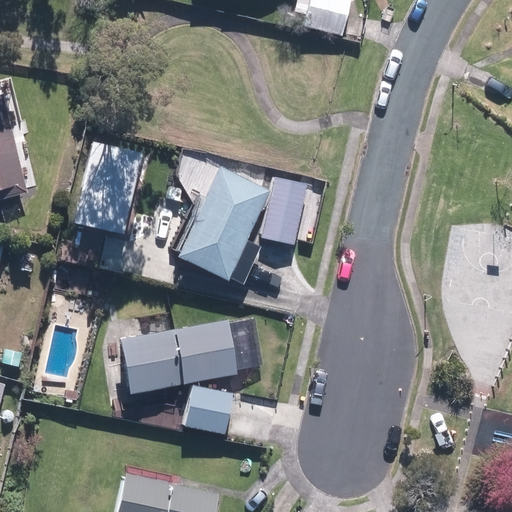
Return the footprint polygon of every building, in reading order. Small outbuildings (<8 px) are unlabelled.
[(351,0),(309,0),(305,19),(345,28),(351,0)] [(135,154),(79,143),(63,224),(118,236),(135,154)] [(313,188),(278,183),(276,194),(220,170),(182,256),(242,282),(274,209),(269,239),(304,244),(313,188)] [(225,365),(214,315),(133,331),(143,381),(225,365)] [(228,382),(193,377),(187,414),(222,420),(228,382)] [(212,511),(219,483),(125,462),(114,511),(212,511)]
